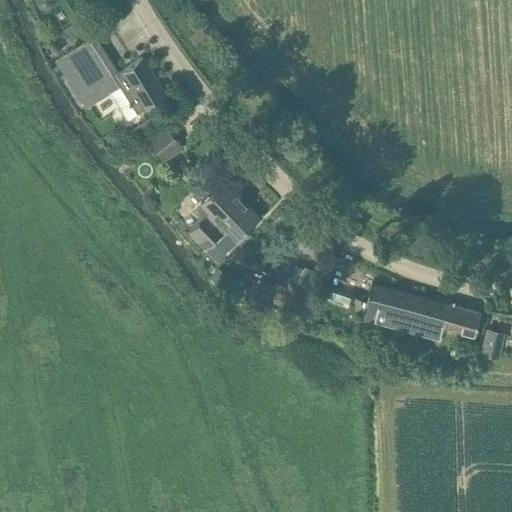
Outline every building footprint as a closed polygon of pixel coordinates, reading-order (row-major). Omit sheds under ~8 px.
[(36,0),(36,4),(39,9),(45,10),(50,7),(51,2),(50,0),(36,0)] [(77,21),(64,30),(70,40),(84,31),(77,21)] [(199,28),(194,32),(200,39),(205,35),(199,28)] [(56,59),(54,60),(81,102),(85,108),(109,93),(126,119),(137,112),(143,108),(165,94),(142,57),(132,64),(130,65),(120,71),(119,72),(94,34),(56,59)] [(161,164),(182,148),(164,124),(143,140),(161,164)] [(200,218),(188,231),(196,240),(240,198),(222,179),(199,201),(190,208),(200,218)] [(240,198),(196,240),(205,249),(214,240),(225,252),(239,239),(238,237),(259,218),(241,199),(240,198)] [(222,258),(207,278),(221,288),(236,268),(222,258)] [(283,280),(272,301),(295,312),(299,314),(308,318),(318,297),(309,293),(305,291),(304,291),(314,271),(308,268),(294,261),(293,261),(284,281),(283,280)] [(372,283),(363,316),(439,338),(442,330),(453,333),(455,329),(473,334),(479,313),(449,305),(372,283)] [(496,356),(502,331),(486,327),(480,352),(489,354),(493,355),(496,356)] [(480,352),(479,368),(500,370),(502,356),(496,356),(493,355),(489,354),(480,352)]
